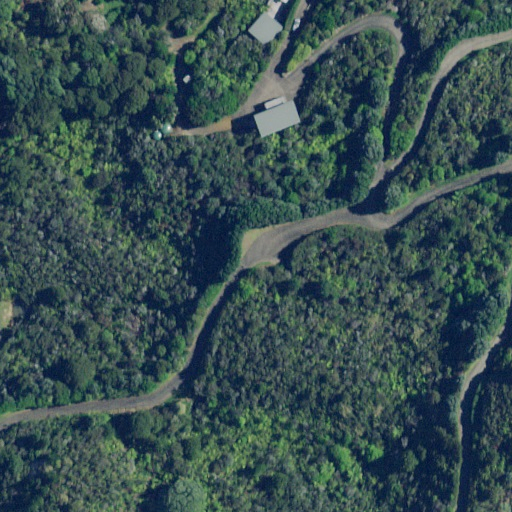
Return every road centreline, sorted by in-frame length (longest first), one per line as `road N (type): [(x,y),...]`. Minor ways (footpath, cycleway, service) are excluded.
road 1 (track): [(511,166),(340,229),(363,176),(473,34),(511,17)]
road 2 (track): [(453,511),(479,454),(511,293)]
